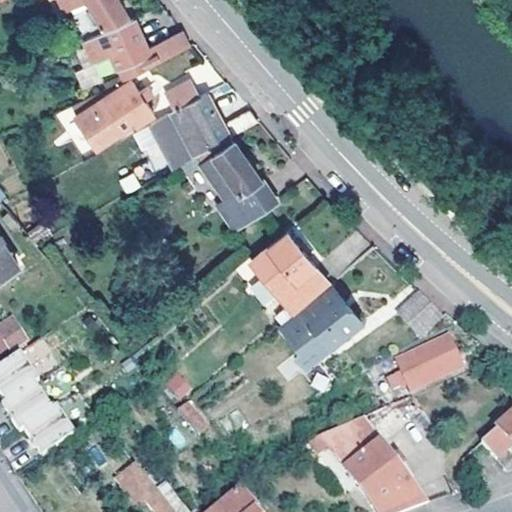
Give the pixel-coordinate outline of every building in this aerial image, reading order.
[(89,0),(104,25),(126,13),(118,0),(58,0),(64,11),(84,0),(89,0)] [(134,18),(85,41),(100,74),(118,65),(124,79),(131,76),(191,45),(183,30),(148,46),(134,18)] [(53,42),(59,53),(101,33),(95,21),(53,42)] [(53,56),(56,61),(61,58),(59,53),(53,56)] [(102,90),(105,96),(132,78),(131,76),(124,79),(102,90)] [(156,113),(132,78),(105,96),(79,113),(100,145),(137,120),(139,123),(156,113)] [(178,108),(201,95),(191,78),(168,91),(178,108)] [(200,153),(234,134),(209,90),(201,95),(178,108),(163,117),(182,150),(166,160),(172,169),(182,163),(200,153)] [(262,118),(253,106),(230,120),(237,132),(262,118)] [(239,238),(280,214),(234,134),(200,153),(204,161),(226,198),(218,204),(239,238)] [(187,171),(204,161),(200,153),(182,163),(187,171)] [(295,312),(330,283),(288,230),(253,261),(280,292),(295,312)] [(0,280),(21,267),(0,234),(0,280)] [(332,346),(362,321),(332,286),(303,311),(315,326),(310,331),(316,339),(322,335),(332,346)] [(403,312),(424,337),(445,317),(423,294),(403,312)] [(0,331),(6,340),(21,328),(17,320),(0,331)] [(21,328),(6,340),(13,352),(29,340),(21,328)] [(463,366),(450,334),(397,359),(403,371),(396,374),(401,384),(407,382),(411,391),(425,385),(429,380),(463,366)] [(21,353),(17,356),(27,370),(31,367),(21,353)] [(32,387),(37,384),(41,381),(31,367),(27,370),(17,356),(0,366),(0,392),(7,403),(32,387)] [(178,372),(164,384),(179,400),(192,388),(178,372)] [(37,384),(32,387),(41,399),(45,396),(37,384)] [(41,399),(32,387),(7,403),(10,408),(8,414),(21,433),(25,430),(54,410),(45,396),(41,399)] [(186,403),(178,410),(199,436),(207,429),(186,403)] [(54,410),(25,430),(44,459),(73,439),(64,424),(68,422),(58,407),(54,410)] [(511,416),(482,443),(497,459),(511,445),(511,416)] [(377,511),(403,511),(426,503),(379,444),(355,464),(350,458),(376,440),(358,417),(322,435),(330,446),(339,440),(344,449),(336,455),(334,456),(377,511)] [(68,422),(64,424),(73,439),(77,436),(68,422)] [(155,511),(174,511),(149,478),(131,492),(140,504),(146,500),(155,511)] [(254,511),(255,511),(259,508),(242,487),(211,511),(254,511)]
